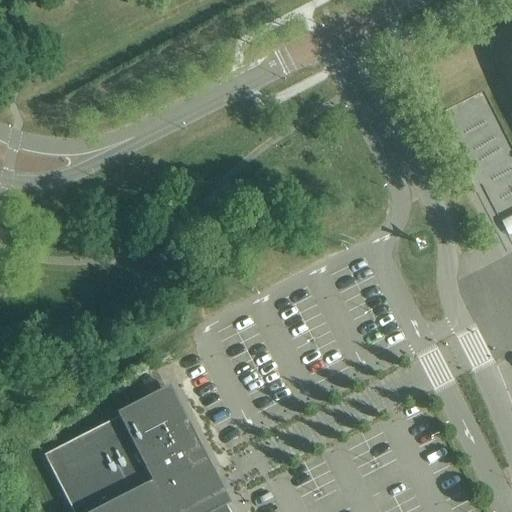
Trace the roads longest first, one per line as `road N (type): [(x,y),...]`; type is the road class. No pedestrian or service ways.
road 1 (residential): [(320,42),(391,178),(400,217),(387,249),(389,277),(506,511)]
road 2 (residential): [(511,451),(447,288),(441,217),(342,31)]
road 3 (residential): [(320,42),(135,138)]
road 4 (residential): [(0,180),(62,176),(135,138)]
road 5 (residential): [(135,138),(58,149),(0,133)]
